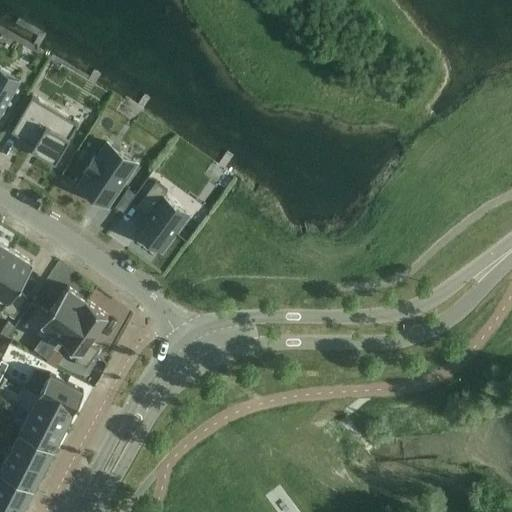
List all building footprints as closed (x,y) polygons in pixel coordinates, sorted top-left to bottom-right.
[(0,76),(0,113),(21,78),(0,76)] [(78,123),(32,95),(11,131),(41,149),(39,152),(55,162),(78,123)] [(88,170),(77,185),(107,205),(136,162),(107,142),(96,157),(94,155),(85,169),(88,170)] [(136,207),(147,215),(135,231),(161,250),(188,213),(163,195),(167,189),(154,181),(136,207)] [(127,190),(116,206),(124,211),(135,195),(127,190)] [(0,267),(12,249),(0,241),(0,267)] [(33,262),(12,249),(0,267),(0,297),(6,301),(2,309),(14,316),(26,296),(16,290),(33,262)] [(60,338),(88,300),(67,285),(48,312),(38,304),(24,324),(36,332),(41,324),(60,338)] [(88,300),(60,338),(80,351),(74,359),(86,367),(99,348),(90,341),(109,315),(88,300)] [(7,321),(0,331),(8,336),(14,326),(7,321)] [(47,357),(45,359),(55,366),(63,354),(54,347),(47,357)] [(49,372),(39,392),(73,410),(83,390),(49,372)] [(39,392),(29,412),(63,429),(73,410),(39,392)] [(29,412),(19,431),(53,448),(63,429),(29,412)] [(19,431),(9,450),(44,468),(53,448),(19,431)] [(9,450),(0,467),(0,469),(34,487),(44,468),(9,450)] [(0,469),(0,493),(24,506),(34,487),(0,469)] [(0,493),(0,511),(20,511),(24,506),(0,493)]
